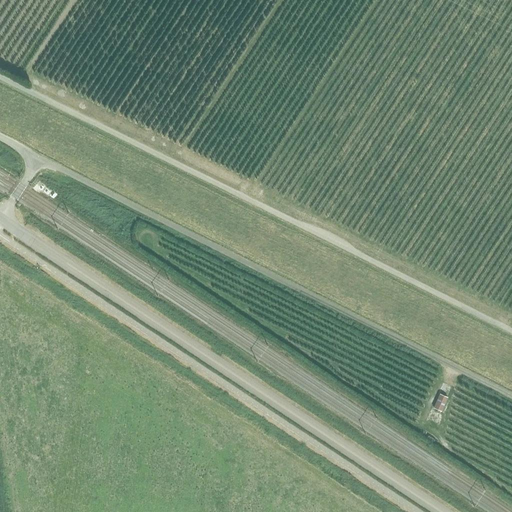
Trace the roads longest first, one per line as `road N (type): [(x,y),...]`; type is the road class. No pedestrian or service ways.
road 1 (unclassified): [(511,333),(0,77)]
road 2 (unclassified): [(511,398),(38,158)]
road 3 (tertiary): [(439,511),(1,220)]
